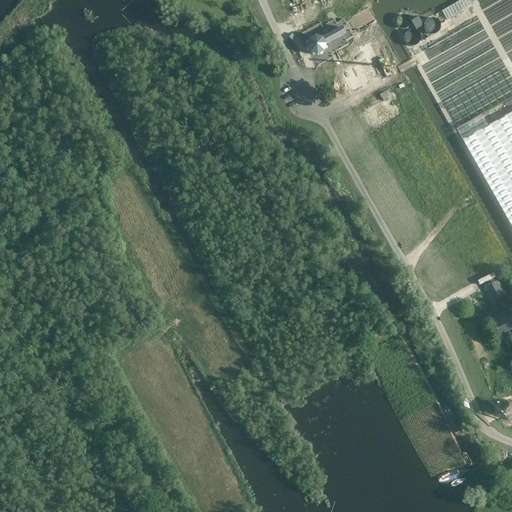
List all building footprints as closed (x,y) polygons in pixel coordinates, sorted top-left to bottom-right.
[(412,20),(417,28),(423,25),(418,16),(412,20)] [(323,53),(326,45),(345,35),(341,27),(322,38),(315,36),(308,40),(305,47),(309,54),(317,56),(323,53)] [(370,77),(393,69),(383,42),(360,50),(370,77)] [(350,91),(367,83),(359,65),(342,72),(350,91)] [(511,114),(464,142),(511,226),(511,114)] [(487,288),(495,302),(505,297),(497,282),(487,288)] [(494,324),(494,325),(500,336),(511,329),(511,310),(511,309),(492,319),(494,324)] [(507,420),(510,421),(511,420),(511,398),(509,404),(503,405),(500,412),(503,418),(505,420),(506,419),(507,419),(507,420)]
